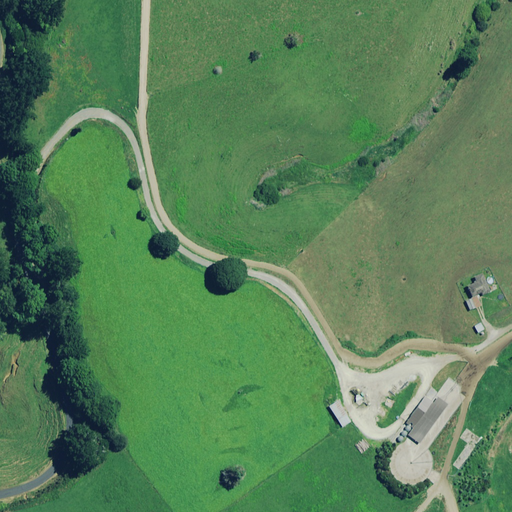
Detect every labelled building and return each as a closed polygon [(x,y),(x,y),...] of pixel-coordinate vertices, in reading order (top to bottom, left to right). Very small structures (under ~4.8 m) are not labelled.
[(489,292),(481,273),(473,277),(475,281),(465,286),(470,297),(480,293),(481,295),(489,292)] [(480,306),(477,297),(465,301),(468,310),(480,306)] [(483,329),(479,323),(473,327),(477,333),(483,329)] [(410,429),(412,430),(431,402),(423,397),(404,424),(406,425),(410,429)] [(412,430),(407,436),(418,444),(446,405),(435,397),(431,402),(412,430)] [(350,421),(337,401),(328,406),(341,427),(350,421)] [(410,429),(406,425),(395,440),(400,443),(410,429)] [(481,439),(466,429),(460,438),(467,443),(452,465),(459,470),(481,439)]
